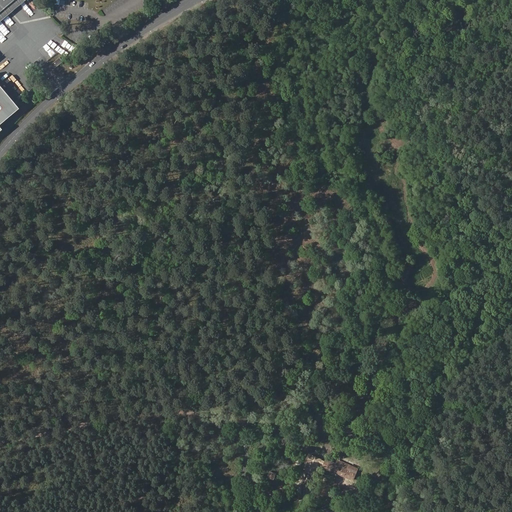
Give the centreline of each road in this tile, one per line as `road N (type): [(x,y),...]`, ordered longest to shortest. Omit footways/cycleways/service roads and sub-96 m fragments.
road 1 (unclassified): [(197,0),(115,51),(0,155)]
road 2 (track): [(242,422),(129,412),(0,442)]
